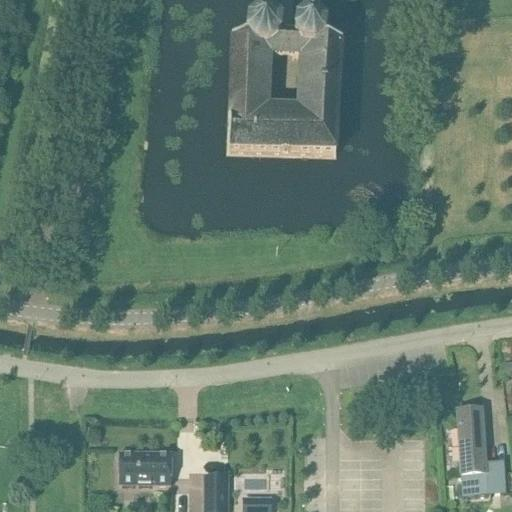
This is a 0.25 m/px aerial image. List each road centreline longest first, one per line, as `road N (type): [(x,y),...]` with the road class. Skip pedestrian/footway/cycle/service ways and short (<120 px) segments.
road 1 (unclassified): [(37,312),(199,314),(511,272)]
road 2 (residential): [(185,381),(511,330)]
road 3 (unclassified): [(37,312),(87,0)]
road 4 (unclassified): [(185,381),(0,367)]
